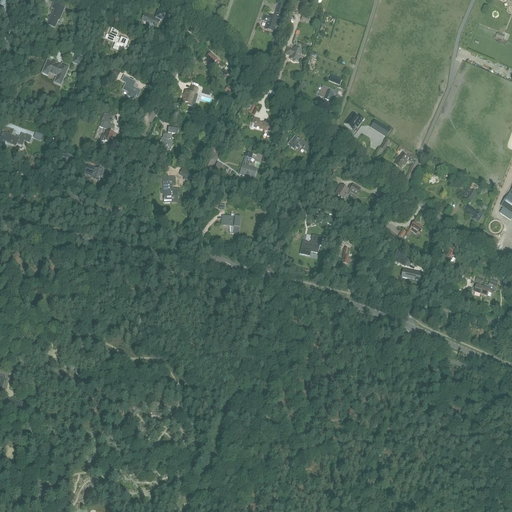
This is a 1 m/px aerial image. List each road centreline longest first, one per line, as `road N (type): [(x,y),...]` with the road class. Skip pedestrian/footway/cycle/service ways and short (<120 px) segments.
road 1 (tertiary): [(231,272),(0,221)]
road 2 (residential): [(115,214),(151,115),(206,25)]
road 3 (unclassified): [(403,192),(445,97),(472,0)]
road 4 (residential): [(331,138),(206,25)]
road 5 (residential): [(266,280),(295,208),(336,143)]
road 6 (tertiary): [(409,326),(266,280)]
road 7 (unclassified): [(331,138),(376,0)]
road 8 (residential): [(511,271),(403,192)]
road 9 (residential): [(231,272),(220,258),(115,214)]
road 10 (unclassified): [(511,391),(412,350),(409,326)]
road 11 (residential): [(115,214),(0,166)]
